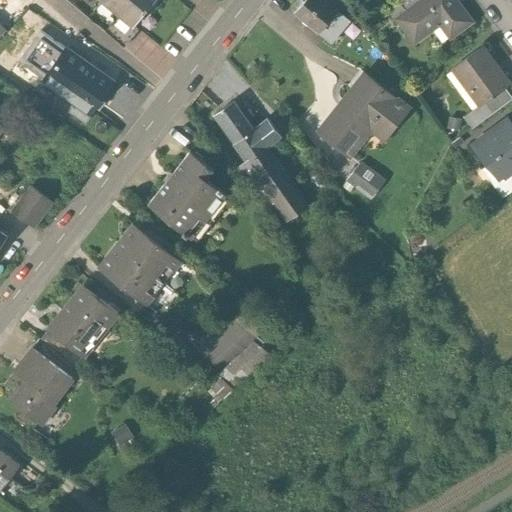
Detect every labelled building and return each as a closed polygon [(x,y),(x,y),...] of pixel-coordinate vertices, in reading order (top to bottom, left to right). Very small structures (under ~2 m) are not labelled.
[(156,0),(101,0),(134,28),(156,0)] [(353,24),(321,0),(307,0),(293,20),(333,51),(353,24)] [(476,27),(456,0),(425,0),(395,23),(415,51),(440,32),(450,46),(476,27)] [(479,114),(511,89),(483,50),(449,74),(479,114)] [(118,87),(64,51),(38,89),(92,125),(118,87)] [(414,114),(362,75),(312,140),(350,168),(373,137),(389,149),(414,114)] [(246,171),(270,155),(283,147),(269,126),(255,136),(238,110),(215,125),(246,171)] [(511,173),(511,126),(508,121),(473,146),(488,167),(492,163),(504,179),(511,173)] [(311,215),(270,155),(246,171),(287,231),(311,215)] [(216,181),(189,161),(148,214),(193,248),(226,205),(208,192),(216,181)] [(348,180),(374,199),(389,179),(363,161),(348,180)] [(32,188),(9,216),(33,234),(55,206),(32,188)] [(133,228),(114,252),(168,294),(187,270),(133,228)] [(0,256),(9,243),(0,237),(0,256)] [(149,318),(168,294),(114,252),(95,276),(149,318)] [(121,322),(81,291),(45,337),(85,368),(121,322)] [(273,363),(253,345),(220,376),(239,392),(273,363)] [(78,389),(31,352),(9,381),(22,391),(8,409),(42,435),(78,389)] [(0,492),(1,493),(18,469),(0,455),(0,492)]
